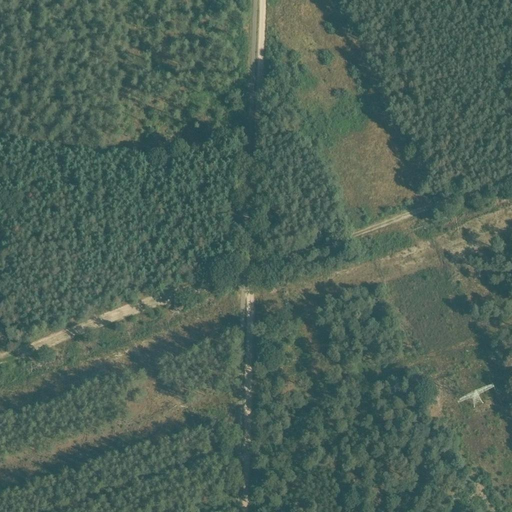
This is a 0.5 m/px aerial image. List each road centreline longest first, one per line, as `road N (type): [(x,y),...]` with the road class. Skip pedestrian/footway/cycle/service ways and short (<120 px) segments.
road 1 (track): [(250,270),(511,181)]
road 2 (track): [(250,270),(262,0)]
road 3 (track): [(250,270),(243,280),(0,358)]
road 4 (unclassified): [(244,511),(250,270)]
